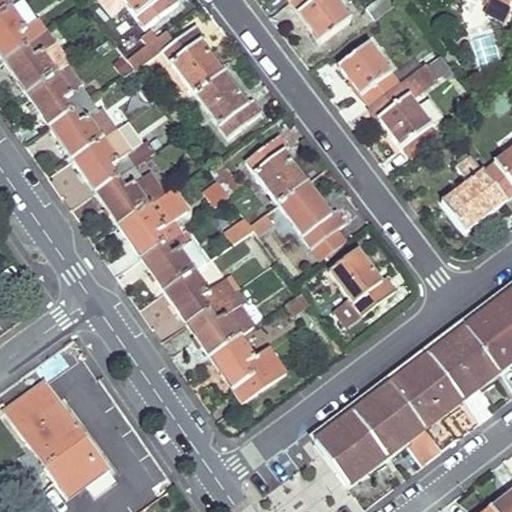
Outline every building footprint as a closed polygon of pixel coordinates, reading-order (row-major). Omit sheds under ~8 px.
[(0,0),(0,16),(11,9),(3,0),(0,0)] [(120,0),(142,28),(145,32),(146,31),(179,6),(174,0),(120,0)] [(294,0),(288,4),(320,46),(350,22),(333,0),(294,0)] [(400,2),(398,0),(378,0),(366,10),(374,21),(400,2)] [(438,0),(438,2),(455,12),(459,9),(464,0),(481,0),(491,5),(493,0),(438,0)] [(0,16),(0,58),(4,64),(46,34),(22,1),(11,9),(0,16)] [(195,98),(223,76),(200,45),(204,41),(195,28),(172,46),(163,34),(154,41),(147,46),(127,62),(135,73),(161,54),(195,98)] [(154,41),(146,31),(145,32),(142,28),(137,32),(147,46),(154,41)] [(127,62),(147,46),(137,32),(115,48),(126,63),(127,62)] [(54,45),(46,34),(4,64),(26,97),(57,76),(66,70),(72,66),(56,44),(54,45)] [(369,110),(399,87),(368,45),(338,68),(369,110)] [(369,110),(400,152),(442,119),(428,100),(416,109),(410,100),(422,92),(435,82),(425,68),(425,67),(399,87),(369,110)] [(66,70),(57,76),(72,97),(80,91),(66,70)] [(88,103),(80,91),(72,97),(57,76),(26,97),(49,129),(88,103)] [(246,107),(223,76),(195,98),(228,141),(261,116),(251,103),(246,107)] [(428,100),(422,92),(410,100),(416,109),(428,100)] [(72,162),(116,132),(101,110),(96,114),(88,103),(49,129),(72,162)] [(177,129),(188,121),(180,110),(169,118),(177,129)] [(118,133),(138,160),(148,153),(128,126),(118,133)] [(125,157),(130,153),(116,132),(72,162),(95,195),(133,168),(125,157)] [(278,207),(307,185),(283,154),(288,151),(279,138),(245,163),(278,207)] [(511,150),(482,173),(502,200),(511,191),(511,150)] [(502,200),(482,173),(469,157),(455,167),(467,185),(440,206),(464,236),(494,212),(491,208),(502,200)] [(118,228),(158,201),(143,180),(142,180),(133,168),(95,195),(118,228)] [(203,195),(214,210),(229,199),(218,184),(203,195)] [(330,216),(307,185),(278,207),(311,252),(345,227),(335,213),(330,216)] [(141,261),(181,234),(174,223),(187,213),(173,191),(158,201),(118,228),(141,261)] [(505,204),(511,198),(511,191),(502,200),(505,204)] [(505,204),(502,200),(491,208),(494,212),(505,204)] [(250,227),(245,220),(225,234),(233,246),(253,231),(250,227)] [(189,245),(181,234),(141,261),(163,294),(194,273),(207,264),(192,243),(189,245)] [(386,280),(381,284),(357,252),(329,274),(349,301),(334,312),(347,330),(396,293),(386,280)] [(209,294),(194,273),(163,294),(187,327),(234,294),(227,282),(209,294)] [(187,327),(210,360),(240,339),(253,330),(239,309),(246,305),(238,292),(234,294),(187,327)] [(308,307),(301,295),(285,306),(293,317),(308,307)] [(499,375),(511,365),(511,295),(466,331),(499,375)] [(428,359),(461,403),(499,375),(466,331),(428,359)] [(255,360),(240,339),(210,360),(242,406),(287,376),(270,350),(255,360)] [(409,374),(442,418),(461,403),(428,359),(409,374)] [(439,421),(442,418),(409,374),(390,388),(440,454),(455,442),(439,421)] [(3,414),(67,502),(85,488),(83,484),(99,472),(79,445),(85,440),(44,383),(3,414)] [(352,417),(386,461),(390,458),(404,447),(420,469),(440,454),(390,388),(352,417)] [(384,463),(386,461),(352,417),(313,446),(347,491),(384,463)] [(108,472),(85,440),(79,445),(99,472),(83,484),(85,488),(108,472)] [(511,511),(511,493),(491,510),(492,511),(511,511)]
